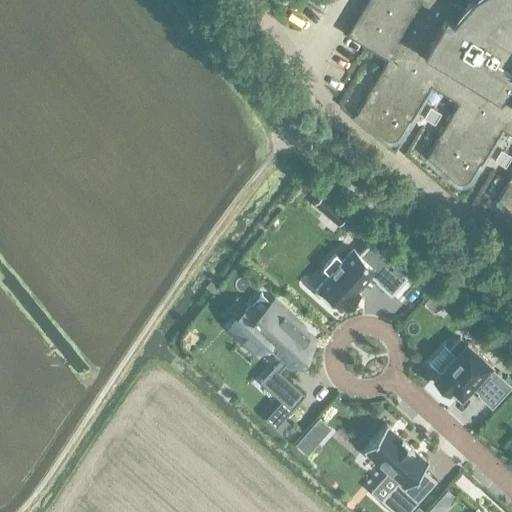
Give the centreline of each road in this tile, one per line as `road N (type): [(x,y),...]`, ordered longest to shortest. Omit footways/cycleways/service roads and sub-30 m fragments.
road 1 (unclassified): [(511,329),(251,91),(177,0)]
road 2 (residential): [(511,491),(386,380)]
road 3 (residential): [(386,380),(391,346),(359,331),(343,340),(336,358),(341,377),(357,388)]
